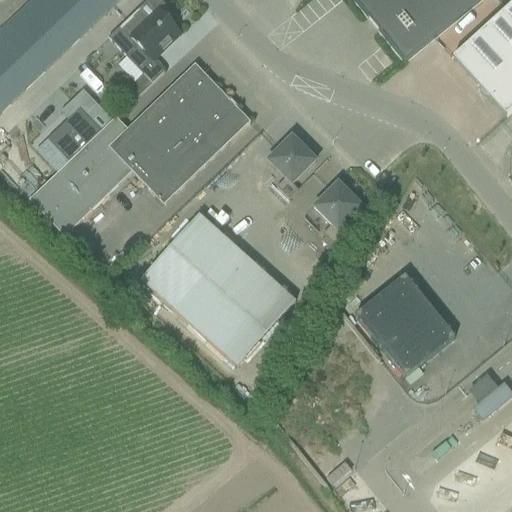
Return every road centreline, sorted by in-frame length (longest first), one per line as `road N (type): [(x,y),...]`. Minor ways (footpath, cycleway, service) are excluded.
road 1 (unclassified): [(511,229),(428,129),(300,87),(213,0)]
road 2 (unknown): [(397,511),(367,478),(372,447),(511,363)]
